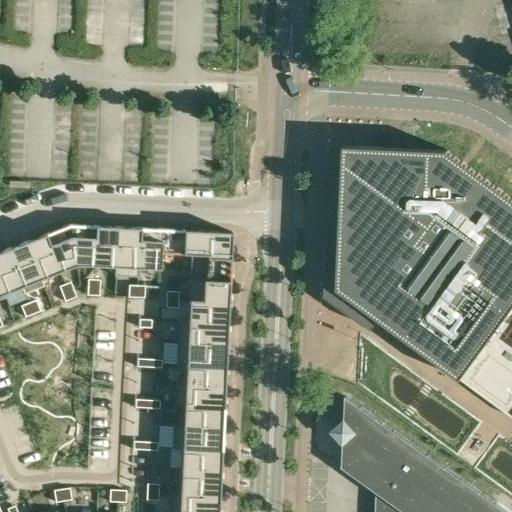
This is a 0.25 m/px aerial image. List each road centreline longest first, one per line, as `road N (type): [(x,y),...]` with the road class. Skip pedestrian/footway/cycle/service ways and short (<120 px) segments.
road 1 (tertiary): [(267,511),(281,213)]
road 2 (residential): [(281,213),(82,204),(0,229)]
road 3 (unclassified): [(287,90),(458,100),(511,128)]
road 4 (tertiary): [(281,213),(287,90)]
